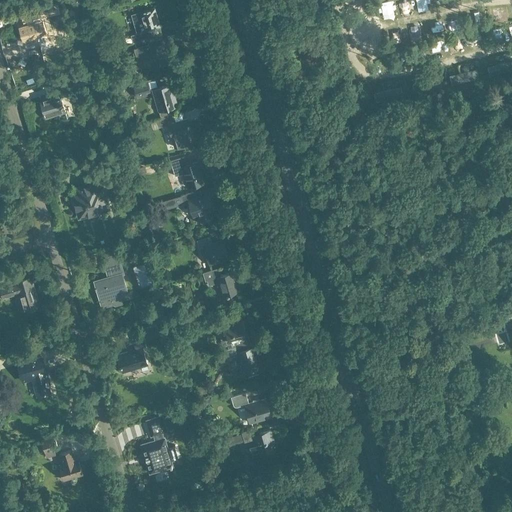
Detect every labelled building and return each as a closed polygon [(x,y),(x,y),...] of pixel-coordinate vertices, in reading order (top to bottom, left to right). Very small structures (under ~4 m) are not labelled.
[(39,42),(49,39),(47,32),(52,30),(47,17),(47,16),(60,12),(57,2),(59,2),(62,1),(61,0),(48,0),(50,4),(27,11),(31,23),(18,27),(23,42),(37,38),(39,42)] [(394,4),(396,20),(405,19),(402,3),(394,4)] [(137,41),(153,37),(152,30),(160,28),(155,8),(131,15),(136,32),(137,33),(130,35),(133,43),(137,41)] [(149,44),(135,48),(138,57),(150,53),(151,55),(154,57),(156,57),(159,68),(154,70),(153,71),(154,76),(161,74),(170,71),(168,62),(170,57),(164,38),(162,38),(161,35),(147,39),(149,44)] [(105,53),(98,55),(101,62),(107,60),(105,53)] [(150,90),(147,81),(133,85),(135,95),(146,92),(150,91),(150,90)] [(54,95),(41,98),(46,117),(54,115),(53,112),(65,109),(60,93),(66,91),(64,84),(52,87),(54,95)] [(159,87),(153,89),(158,107),(159,112),(172,108),(174,107),(178,106),(173,92),(171,93),(169,85),(159,87)] [(191,143),(188,133),(192,132),(187,119),(183,120),(176,122),(174,115),(161,118),(157,120),(156,120),(159,128),(160,128),(168,125),(172,138),(175,148),(191,143)] [(184,156),(171,159),(173,168),(183,166),(186,178),(188,187),(205,182),(203,174),(204,173),(200,160),(187,164),(184,156)] [(89,180),(97,178),(100,177),(96,163),(78,169),(82,182),(83,182),(83,183),(73,186),(74,191),(70,192),(78,219),(110,209),(104,189),(101,190),(98,179),(90,182),(89,180)] [(184,208),(191,206),(194,216),(214,209),(210,194),(196,199),(194,192),(180,196),(184,208)] [(210,236),(197,240),(201,256),(206,254),(209,264),(229,258),(224,241),(212,244),(210,236)] [(109,277),(94,281),(102,307),(113,304),(114,306),(122,303),(121,299),(129,296),(119,261),(117,259),(115,257),(112,256),(109,257),(107,259),(106,262),(106,265),(109,277)] [(217,268),(205,272),(209,285),(219,282),(223,296),(240,291),(238,285),(237,285),(233,272),(219,276),(217,268)] [(0,297),(10,294),(11,295),(19,293),(24,311),(39,306),(30,277),(15,281),(16,284),(0,288),(0,297)] [(138,311),(142,322),(165,315),(162,304),(138,311)] [(223,350),(247,343),(250,341),(247,328),(245,328),(242,318),(221,324),(224,334),(220,335),(224,349),(223,349),(223,350)] [(147,347),(145,340),(160,335),(157,322),(133,329),(136,342),(129,344),(131,351),(118,355),(123,372),(148,365),(143,348),(147,347)] [(247,343),(223,350),(218,352),(221,362),(239,357),(243,372),(260,367),(254,347),(248,348),(247,343)] [(41,357),(18,364),(22,378),(30,376),(36,396),(49,392),(47,384),(49,384),(41,357)] [(245,391),(230,396),(234,407),(245,404),(250,423),(271,416),(265,397),(259,399),(258,397),(253,399),(253,401),(249,402),(245,391)] [(190,419),(201,416),(197,405),(186,408),(190,419)] [(156,440),(142,444),(150,472),(173,466),(164,438),(163,438),(162,433),(167,431),(162,416),(147,420),(152,435),(155,435),(156,440)] [(257,428),(241,432),(245,446),(254,443),(257,452),(261,450),(262,452),(275,448),(270,430),(259,434),(257,428)] [(242,439),(241,433),(224,438),(226,444),(242,439)] [(45,453),(58,449),(55,438),(42,441),(45,453)] [(63,463),(60,464),(64,479),(83,473),(79,459),(76,460),(73,449),(60,453),(63,463)]
